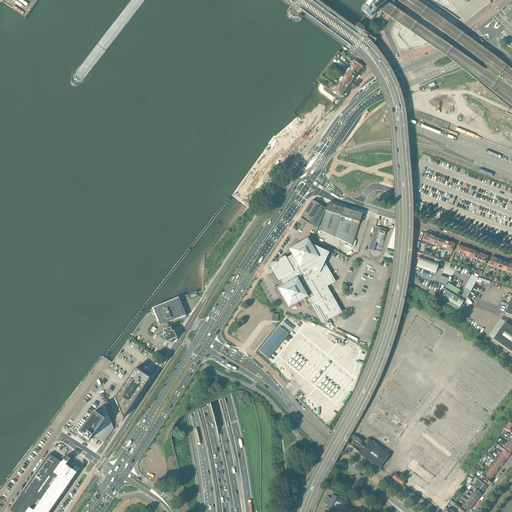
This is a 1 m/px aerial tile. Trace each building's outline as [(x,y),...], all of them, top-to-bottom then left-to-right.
[(376,17),(378,19),(380,16),(379,15),(382,11),(383,12),(386,14),(395,0),(377,0),(365,18),(365,19),(365,20),(365,21),(365,22),(366,23),(367,24),(368,24),(369,24),(370,24),(371,24),(371,23),(372,23),(376,17)] [(339,50),(338,51),(339,52),(341,54),(343,52),(343,51),(344,50),(344,49),(345,49),(343,51),(347,54),(348,55),(350,53),(353,55),(354,54),(356,51),(359,47),(363,42),(363,41),(365,39),(366,38),(367,37),(366,36),(363,34),(364,32),(360,29),(361,28),(357,26),(355,29),(356,29),(356,30),(355,31),(354,33),(353,34),(349,39),(346,43),(345,44),(344,46),(343,47),(342,46),(341,47),(339,50)] [(353,63),(350,67),(351,68),(350,69),(357,74),(361,69),(362,69),(363,67),(362,66),(363,66),(362,66),(362,65),(361,65),(361,64),(356,61),(354,64),(353,63)] [(349,68),(345,73),(354,79),(356,76),(357,74),(350,69),(349,68)] [(353,82),(354,79),(345,73),(342,77),(343,78),(350,83),(352,81),(353,82)] [(350,83),(343,78),(342,77),(339,82),(340,83),(348,88),(350,85),(349,85),(350,83)] [(340,83),(337,87),(344,92),(345,90),(346,91),(348,88),(340,83)] [(334,87),(331,91),(333,92),(334,92),(340,96),(341,97),(341,96),(341,97),(343,95),(342,94),(344,92),(337,87),(336,87),(337,87),(335,86),(334,87)] [(302,215),(310,221),(320,206),(312,201),(302,215)] [(328,203),(325,209),(321,219),(318,227),(317,230),(335,238),(344,208),(328,203)] [(320,206),(310,221),(309,222),(318,227),(321,219),(325,209),(320,206)] [(352,246),(362,214),(344,208),(335,238),(352,246)] [(386,230),(375,227),(368,250),(378,253),(386,230)] [(400,229),(395,228),(394,228),(387,247),(392,249),(398,232),(399,233),(400,229)] [(430,235),(425,233),(421,244),(426,245),(430,235)] [(435,236),(430,235),(426,245),(431,247),(435,236)] [(440,238),(435,236),(431,247),(433,248),(434,246),(436,247),(440,238)] [(329,253),(311,244),(308,238),(288,249),(292,255),(286,259),(285,257),(280,260),(272,264),(271,268),(273,270),(278,281),(281,279),(284,285),(278,289),(289,307),(307,297),(323,324),(342,313),(327,287),(335,282),(324,263),(329,253)] [(444,240),(440,238),(436,247),(439,248),(438,250),(440,251),(444,240)] [(449,242),(444,240),(440,251),(443,252),(443,250),(446,251),(449,242)] [(455,244),(449,242),(446,251),(451,253),(455,244)] [(466,248),(462,246),(457,259),(459,255),(461,255),(461,257),(463,258),(466,248)] [(384,258),(395,262),(403,265),(407,255),(387,248),(384,258)] [(479,253),(475,251),(471,261),(476,262),(479,253)] [(488,256),(484,254),(480,264),(480,265),(479,267),(481,267),(483,263),(485,264),(488,256)] [(435,273),(439,263),(420,256),(416,267),(435,273)] [(500,260),(496,259),(492,270),(494,271),(495,268),(497,269),(500,260)] [(504,262),(500,260),(497,269),(496,272),(500,273),(504,262)] [(508,263),(504,262),(500,273),(502,274),(503,271),(505,272),(508,263)] [(466,298),(477,278),(480,275),(477,273),(473,272),(471,275),(464,288),(465,288),(461,294),(462,295),(461,296),(464,298),(465,297),(466,298)] [(440,276),(438,282),(446,285),(448,279),(440,276)] [(445,288),(457,295),(460,290),(448,283),(445,288)] [(445,288),(441,295),(441,296),(460,307),(464,300),(445,288)] [(151,310),(153,315),(158,327),(164,325),(165,324),(186,316),(179,298),(151,310)] [(294,328),(285,321),(281,326),(290,333),(294,328)] [(511,326),(505,322),(493,339),(511,352),(511,326)] [(166,326),(165,324),(164,325),(165,326),(166,329),(163,331),(164,333),(164,334),(165,333),(165,334),(164,335),(163,335),(166,343),(167,342),(170,344),(172,340),(173,340),(176,338),(175,336),(175,335),(177,333),(173,331),(171,332),(170,331),(172,330),(171,330),(170,328),(167,329),(166,326)] [(261,349),(259,351),(268,358),(269,357),(288,335),(279,327),(261,349)] [(150,379),(135,369),(122,388),(115,399),(123,419),(150,379)] [(94,412),(79,433),(78,433),(84,437),(84,438),(89,441),(93,435),(102,441),(104,443),(114,429),(113,427),(111,423),(106,410),(103,408),(98,416),(94,412)] [(350,446),(359,453),(359,454),(380,469),(389,455),(375,445),(376,443),(374,441),(373,443),(369,440),(364,448),(360,445),(362,442),(360,441),(362,438),(358,436),(357,438),(354,436),(352,439),(354,440),(350,446)] [(511,448),(506,444),(504,446),(503,445),(502,446),(511,453),(511,452),(511,448)] [(501,453),(508,459),(509,457),(510,455),(502,448),(501,450),(503,451),(501,453)] [(508,459),(501,453),(500,456),(498,454),(497,456),(505,462),(506,460),(507,460),(508,459)] [(49,454),(10,511),(11,511),(49,511),(76,473),(65,465),(67,463),(70,460),(65,456),(64,455),(60,461),(49,454)] [(496,461),(502,466),(503,464),(505,462),(497,456),(496,457),(498,458),(496,461)] [(502,466),(496,461),(494,463),(492,461),(491,463),(499,469),(501,467),(502,466)] [(488,466),(497,473),(498,471),(499,469),(491,463),(490,464),(488,466)] [(497,473),(488,466),(486,470),(494,476),(495,474),(496,474),(497,473)] [(494,476),(486,470),(484,472),(482,470),(481,472),(483,473),(492,480),(491,479),(494,476)] [(489,485),(492,480),(483,473),(481,475),(484,477),(481,480),(489,485)] [(392,478),(402,485),(404,481),(395,474),(392,478)] [(472,487),(475,489),(481,494),(487,487),(478,479),(477,479),(478,480),(472,486),(472,487)] [(475,489),(473,493),(479,498),(481,494),(475,489)] [(476,501),(479,498),(473,493),(470,496),(476,501)] [(332,508),(340,511),(352,511),(354,510),(335,500),(337,497),(332,495),(331,498),(327,496),(324,504),(327,505),(325,509),(330,511),(332,508)] [(476,501),(470,496),(467,500),(473,505),(476,501)] [(473,505),(467,500),(465,503),(471,508),(473,505)] [(468,511),(471,508),(465,503),(462,507),(468,511)]
